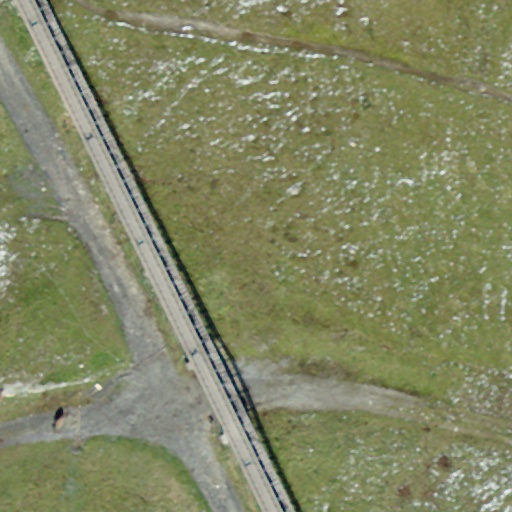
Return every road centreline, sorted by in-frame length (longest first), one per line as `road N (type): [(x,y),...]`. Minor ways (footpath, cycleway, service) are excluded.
road 1 (track): [(165,404),(64,179),(0,62)]
road 2 (track): [(165,404),(241,375),(295,377),(511,437)]
road 3 (track): [(0,437),(165,404)]
road 4 (track): [(224,511),(165,404)]
